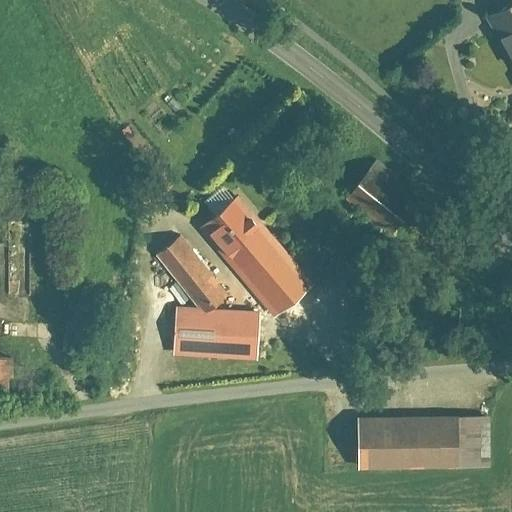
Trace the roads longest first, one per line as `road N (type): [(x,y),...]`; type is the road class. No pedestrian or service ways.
road 1 (residential): [(511,368),(344,378),(0,427)]
road 2 (tertiary): [(511,243),(386,128),(213,0)]
